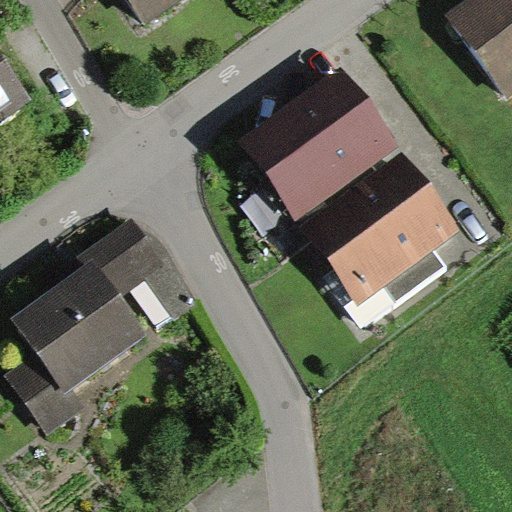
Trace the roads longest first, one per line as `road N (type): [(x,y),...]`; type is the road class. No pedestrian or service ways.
road 1 (residential): [(138,154),(245,324),(288,419),(303,511)]
road 2 (residential): [(138,154),(347,0)]
road 3 (residential): [(0,254),(138,154)]
